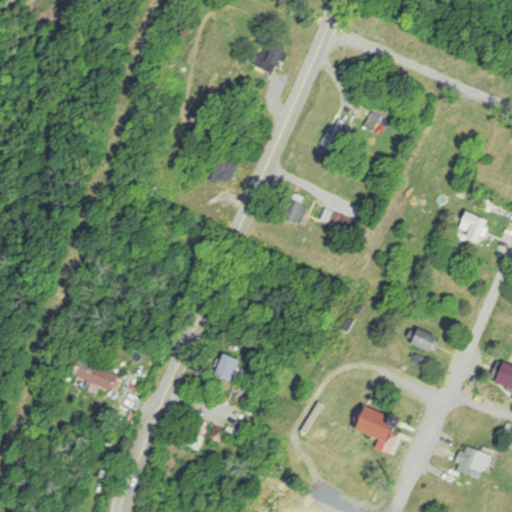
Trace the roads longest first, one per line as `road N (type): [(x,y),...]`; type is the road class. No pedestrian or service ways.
road 1 (residential): [(123,511),(342,0)]
road 2 (residential): [(511,256),(398,511)]
road 3 (residential): [(511,108),(331,26)]
